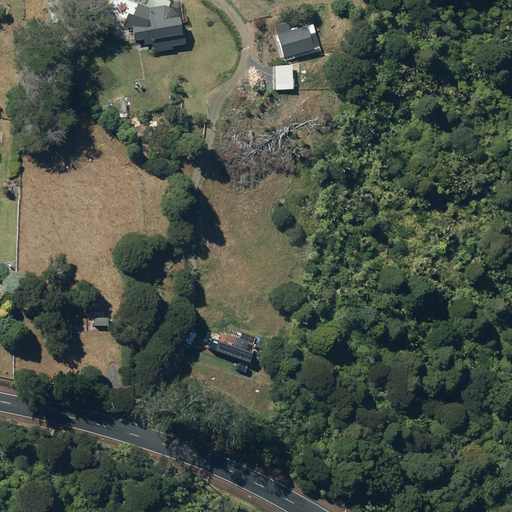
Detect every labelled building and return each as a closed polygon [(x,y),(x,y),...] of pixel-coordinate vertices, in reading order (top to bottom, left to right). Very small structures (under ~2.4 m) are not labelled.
[(156,44),(157,50),(174,47),(173,43),(187,41),(185,28),(183,28),(180,15),(178,15),(178,11),(172,6),(170,5),(171,0),(149,0),(147,5),(139,1),(134,13),(129,11),(124,23),(134,27),(135,39),(144,38),(145,43),(152,42),(153,45),(156,44)] [(277,32),(284,57),(315,48),(308,24),(297,27),(295,20),(287,22),(287,20),(277,23),(279,32),(277,32)] [(274,64),(275,88),(294,88),(293,64),(274,64)] [(189,130),(189,118),(180,118),(179,130),(189,130)] [(168,181),(172,183),(178,171),(173,169),(168,181)]
